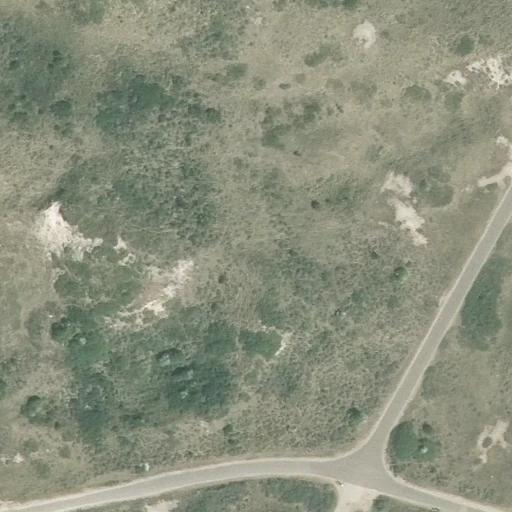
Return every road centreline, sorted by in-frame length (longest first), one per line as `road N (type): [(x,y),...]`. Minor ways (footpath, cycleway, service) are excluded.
road 1 (unclassified): [(27,511),(285,466),(357,473)]
road 2 (unclassified): [(479,511),(357,473)]
